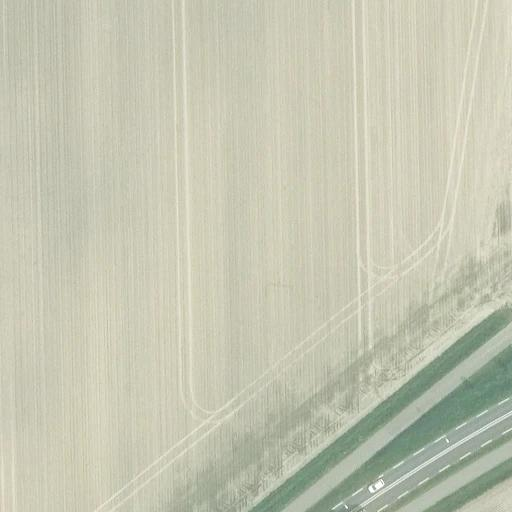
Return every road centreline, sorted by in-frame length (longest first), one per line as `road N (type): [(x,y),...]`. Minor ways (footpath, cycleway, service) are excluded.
road 1 (unclassified): [(291,511),(511,337)]
road 2 (primary): [(352,511),(511,411)]
road 3 (unclassified): [(408,511),(511,450)]
